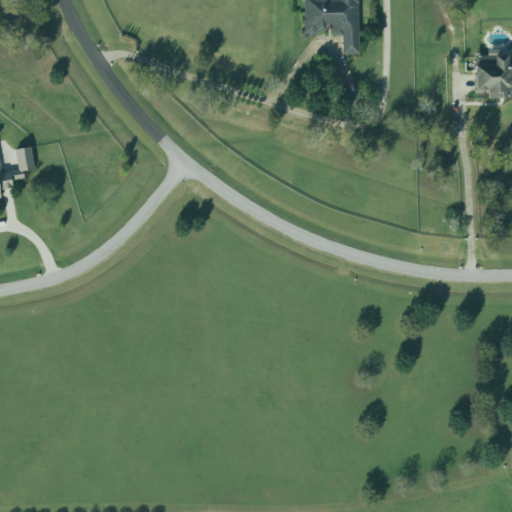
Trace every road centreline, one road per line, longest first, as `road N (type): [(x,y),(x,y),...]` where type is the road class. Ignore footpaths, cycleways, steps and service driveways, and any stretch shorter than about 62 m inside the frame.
road 1 (residential): [(61,0),(117,94),(182,167),(282,228),(402,268),(511,275)]
road 2 (residential): [(182,167),(107,250),(70,273),(0,291)]
